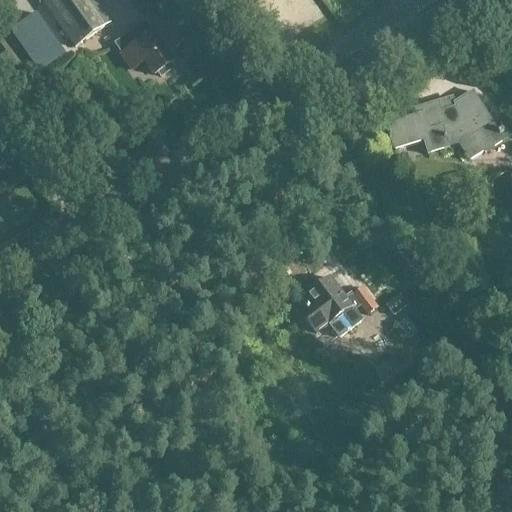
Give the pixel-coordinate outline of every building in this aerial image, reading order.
[(110,25),(93,0),(40,0),(57,24),(75,49),(110,25)] [(37,16),(11,33),(39,75),(66,57),(37,16)] [(155,35),(147,23),(115,46),(133,72),(146,63),(156,77),(161,74),(163,77),(173,70),(170,67),(175,64),(168,53),(184,42),(171,24),(155,35)] [(429,156),(460,147),(470,162),(505,143),(474,94),(455,106),(456,110),(442,114),(439,105),(416,112),(418,118),(387,128),(395,152),(425,143),(429,156)] [(406,157),(409,173),(428,170),(425,153),(406,157)] [(389,264),(413,287),(428,273),(403,249),(401,251),(380,232),(370,242),(391,262),(389,264)] [(384,317),(379,311),(380,310),(364,289),(354,297),(352,294),(345,299),(331,281),(308,297),(314,306),(302,314),(316,334),(351,310),(355,314),(361,309),(368,318),(373,324),(384,317)] [(395,318),(408,308),(400,296),(386,307),(395,318)]
